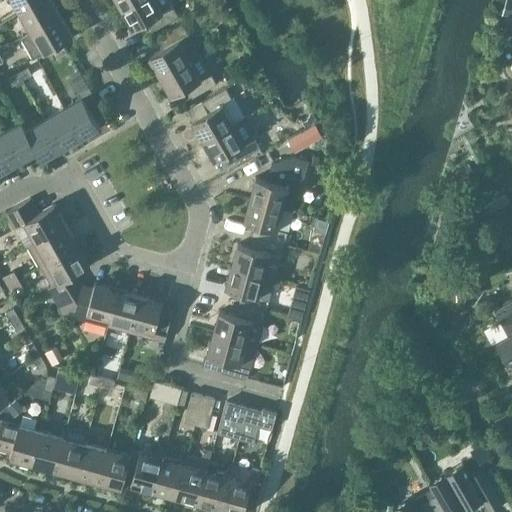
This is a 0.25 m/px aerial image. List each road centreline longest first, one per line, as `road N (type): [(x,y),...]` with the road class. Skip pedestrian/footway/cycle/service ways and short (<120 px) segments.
road 1 (residential): [(186,265),(198,206),(83,0)]
road 2 (residential): [(0,201),(22,188),(75,184),(119,246),(186,265)]
road 3 (residential): [(269,395),(174,366),(186,265)]
